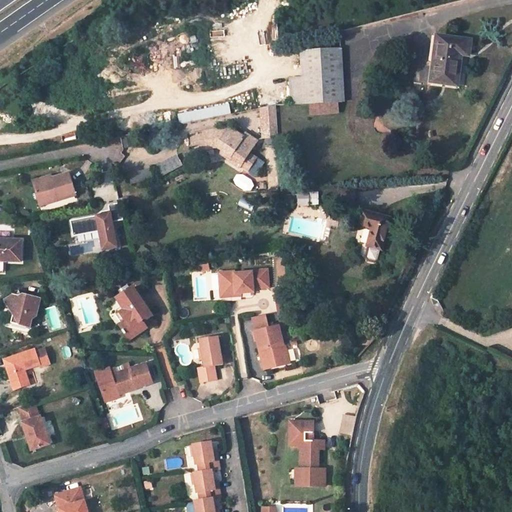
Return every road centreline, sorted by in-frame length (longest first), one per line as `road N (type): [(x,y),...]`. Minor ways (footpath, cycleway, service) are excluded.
road 1 (residential): [(384,369),(3,485)]
road 2 (residential): [(266,57),(264,77),(245,90),(0,141)]
road 3 (secondary): [(384,369),(511,110)]
road 4 (secondary): [(359,511),(362,455),(384,369)]
road 5 (unknown): [(173,427),(157,338),(165,311),(160,297),(150,296)]
